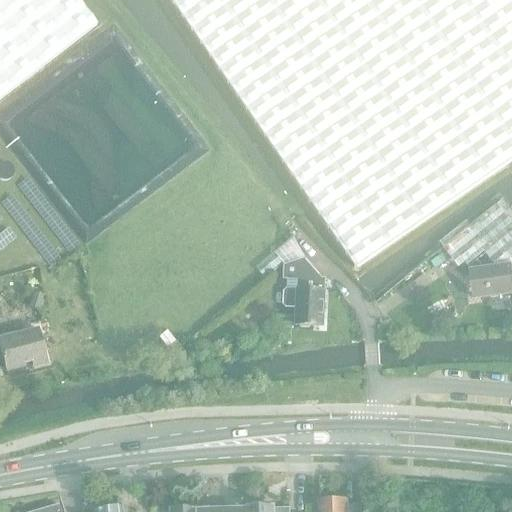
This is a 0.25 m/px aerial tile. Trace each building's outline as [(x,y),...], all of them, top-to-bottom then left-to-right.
[(0,0),(0,99),(95,26),(75,0),(0,0)] [(511,0),(170,0),(356,268),(511,160),(511,0)] [(467,221),(440,243),(444,248),(458,268),(465,263),(467,266),(484,253),(497,268),(509,266),(511,264),(511,211),(502,200),(471,226),(467,221)] [(275,253),(258,268),(266,278),(284,263),(275,253)] [(322,326),(324,292),(325,279),(321,279),(304,260),(284,266),(284,278),(298,279),(298,290),(287,289),(284,291),(284,304),(286,307),(297,307),(295,325),(299,325),(301,328),(309,329),(311,326),(322,326)] [(511,293),(511,285),(509,266),(497,268),(470,271),(474,298),(511,293)] [(39,310),(43,296),(33,293),(28,307),(39,310)] [(32,365),(45,362),(36,329),(0,339),(0,352),(5,370),(31,362),(32,365)] [(170,345),(171,345),(176,341),(168,331),(167,331),(162,335),(170,345)] [(367,511),(367,504),(346,504),(346,501),(320,502),(319,511),(367,511)]
